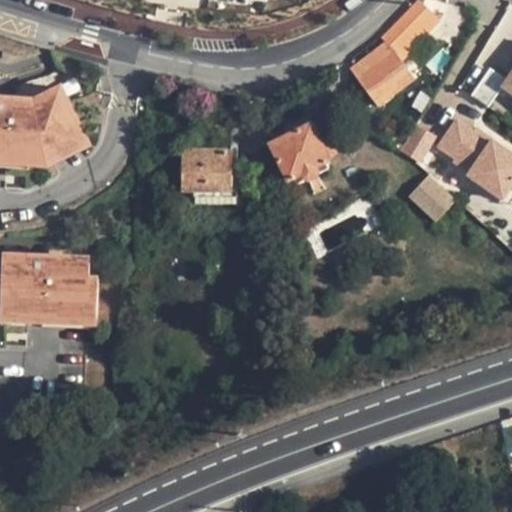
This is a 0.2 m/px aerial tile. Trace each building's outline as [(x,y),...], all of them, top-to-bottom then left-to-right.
[(420,0),(382,36),(385,39),(350,67),(378,103),(414,76),(400,59),(441,20),(421,0),(420,0)] [(511,71),(506,79),(488,68),(471,95),(488,105),(502,84),(511,91),(511,71)] [(35,96),(0,93),(0,164),(30,166),(31,151),(47,153),(49,152),(61,145),(78,137),(86,133),(59,83),(35,96)] [(271,138),(289,177),(301,172),(303,176),(307,179),(316,175),(318,169),(315,164),(330,157),(312,120),(271,138)] [(504,197),(511,184),(511,152),(476,128),(474,131),(457,120),(440,144),(457,156),(455,159),(471,170),(469,173),(504,197)] [(402,149),(421,160),(437,134),(418,122),(402,149)] [(81,144),(78,137),(61,145),(49,152),(53,159),(81,144)] [(180,201),(232,200),(231,147),(179,148),(180,201)] [(429,175),(411,195),(437,221),(456,201),(429,175)] [(75,255),(2,252),(0,301),(0,324),(97,329),(100,261),(75,260),(75,255)]
